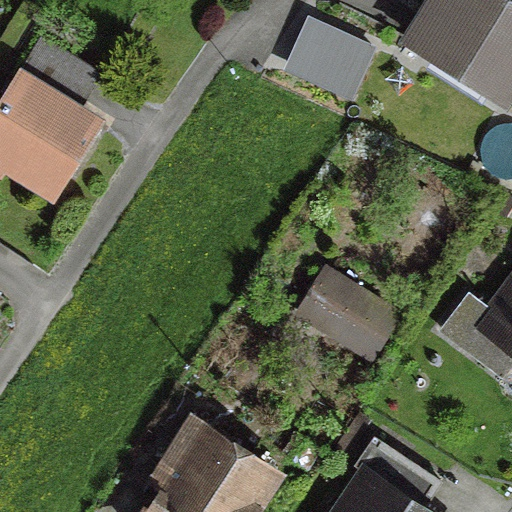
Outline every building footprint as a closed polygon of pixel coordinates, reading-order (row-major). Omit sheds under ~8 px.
[(511,78),(511,8),(499,0),(428,0),(401,43),(497,103),(511,78)] [(281,66),(350,98),(376,41),(307,9),(281,66)] [(50,193),(92,125),(65,109),(88,73),(36,40),(13,77),(12,76),(0,95),(0,151),(6,155),(2,163),(50,193)] [(295,313),(363,357),(390,314),(323,271),(295,313)] [(511,280),(487,314),(464,296),(438,330),(496,374),(511,351),(511,280)] [(142,511),(244,511),(269,474),(185,420),(150,474),(162,482),(142,511)] [(414,511),(435,481),(369,437),(350,465),(360,471),(333,511),(414,511)]
